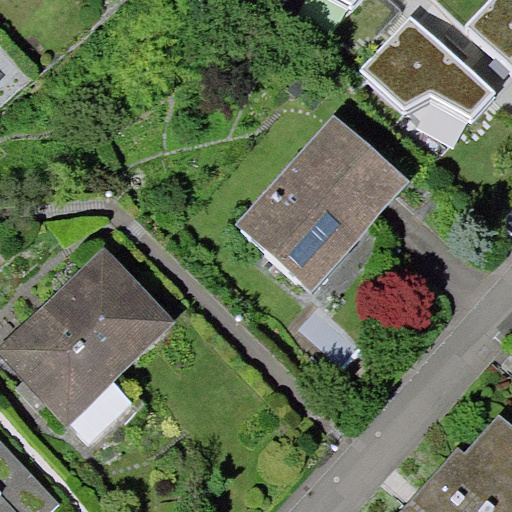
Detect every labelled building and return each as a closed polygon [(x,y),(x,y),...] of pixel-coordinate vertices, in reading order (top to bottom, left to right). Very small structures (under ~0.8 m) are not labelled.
[(511,0),(488,0),(467,24),(511,70),(511,0)] [(498,94),(411,16),(360,68),(406,110),(431,98),(473,121),(498,94)] [(241,237),(300,289),(395,182),(336,130),(241,237)] [(103,262),(3,355),(87,445),(130,406),(107,383),(165,329),(103,262)] [(414,511),(511,511),(511,438),(495,423),(414,511)] [(0,511),(24,511),(44,494),(0,446),(0,511)]
